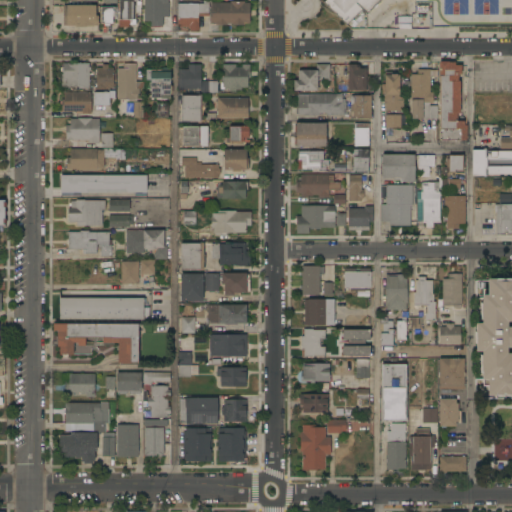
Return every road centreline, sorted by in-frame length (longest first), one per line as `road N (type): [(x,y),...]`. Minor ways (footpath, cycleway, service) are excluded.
road 1 (residential): [(0,49),(511,48)]
road 2 (residential): [(33,511),(34,0)]
road 3 (residential): [(0,489),(276,491)]
road 4 (residential): [(276,250),(277,0)]
road 5 (residential): [(276,491),(276,250)]
road 6 (residential): [(276,491),(511,495)]
road 7 (residential): [(276,250),(511,251)]
